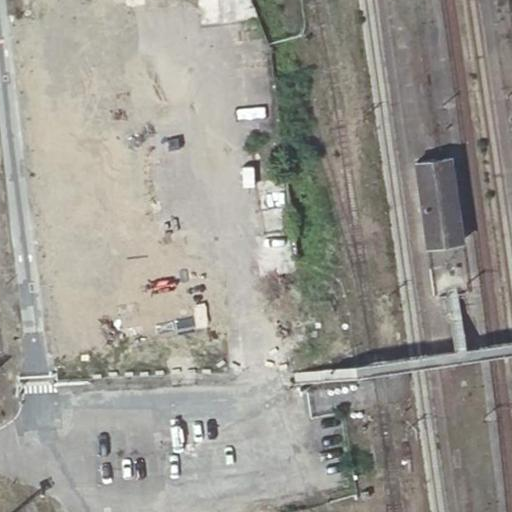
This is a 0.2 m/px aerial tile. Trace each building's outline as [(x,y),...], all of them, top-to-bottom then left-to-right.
[(256,19),(253,0),(197,0),(193,0),(196,26),(256,19)] [(172,262),(140,5),(25,19),(66,358),(213,340),(203,257),(172,262)] [(462,241),(447,148),(414,153),(428,246),(462,241)] [(286,177),(257,182),(265,234),(285,232),(282,208),(290,207),(286,177)] [(290,233),(254,238),(259,279),(296,274),(290,233)]
